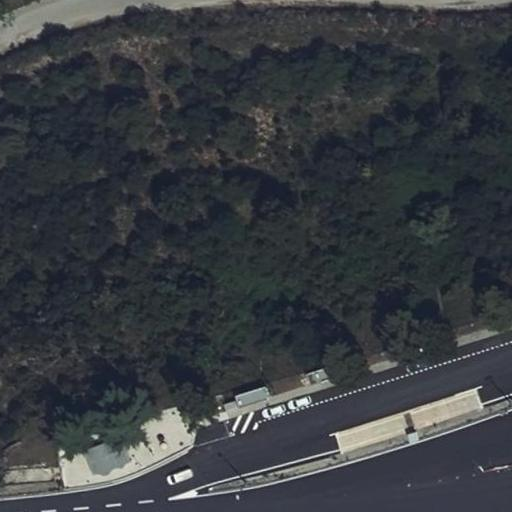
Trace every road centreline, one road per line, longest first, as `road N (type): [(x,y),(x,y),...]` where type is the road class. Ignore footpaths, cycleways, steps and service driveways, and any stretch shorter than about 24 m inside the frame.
road 1 (motorway): [(511,451),(358,511)]
road 2 (motorway): [(511,502),(363,511)]
